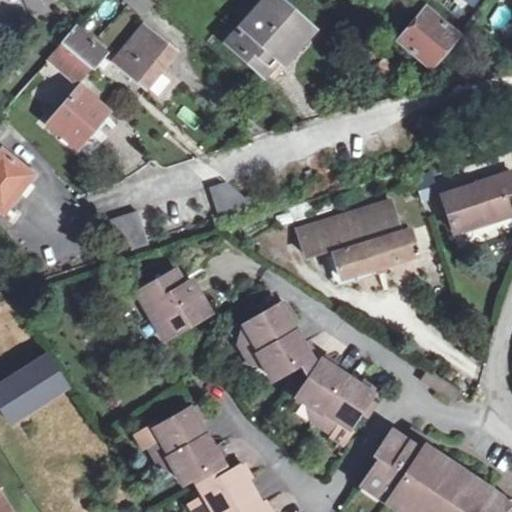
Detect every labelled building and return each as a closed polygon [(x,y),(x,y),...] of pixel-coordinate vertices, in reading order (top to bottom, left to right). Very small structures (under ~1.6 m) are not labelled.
[(154,3),(150,0),(124,0),(142,15),(154,3)] [(269,0),(232,43),(272,77),(312,30),(277,0),(269,0)] [(458,35),(427,9),(401,41),(433,67),(458,35)] [(176,53),(146,27),(117,62),(148,87),(176,53)] [(107,53),(80,30),(66,46),(91,67),(92,68),(107,53)] [(91,67),(66,46),(53,60),(79,82),(91,67)] [(109,111),(81,88),(51,124),(78,148),(109,111)] [(0,207),(5,211),(16,197),(11,192),(28,171),(2,151),(0,153),(0,207)] [(418,189),(435,183),(431,172),(415,178),(418,189)] [(511,172),(445,194),(456,230),(511,212),(506,195),(511,192),(511,172)] [(228,182),(211,187),(216,202),(222,220),(259,208),(228,182)] [(222,220),(216,202),(172,216),(179,235),(222,220)] [(149,244),(139,211),(105,222),(133,250),(149,244)] [(334,253),(342,277),(378,266),(418,254),(410,230),(376,240),(374,234),(365,236),(368,243),(334,253)] [(181,285),(172,271),(138,291),(149,311),(154,309),(169,333),(203,314),(197,300),(203,297),(193,279),(181,285)] [(279,302),(244,325),(250,336),(237,343),(249,361),(257,356),(274,379),(312,355),(279,302)] [(43,355),(0,381),(0,415),(4,422),(63,385),(43,355)] [(374,393),(320,361),(297,399),(320,414),(316,423),(332,432),(339,421),(352,429),(363,411),(367,411),(371,409),(373,404),(371,401),(369,400),(374,393)] [(223,463),(191,409),(156,428),(163,442),(151,448),(161,466),(170,462),(184,486),(223,463)] [(377,494),(400,509),(410,508),(415,511),(511,511),(511,499),(509,500),(505,504),(501,501),(503,497),(427,447),(430,442),(412,430),(405,441),(393,433),(377,457),(381,460),(366,480),(380,489),(377,494)] [(266,511),(241,468),(201,490),(213,511),(266,511)] [(380,489),(366,480),(363,485),(377,494),(380,489)]
